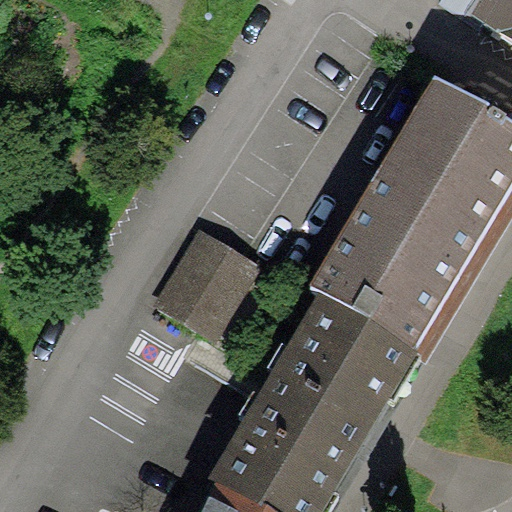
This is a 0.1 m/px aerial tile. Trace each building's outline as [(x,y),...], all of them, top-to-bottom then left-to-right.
[(474,0),(469,8),(487,21),(500,0),(474,0)] [(511,0),(500,0),(487,21),(511,37),(511,0)] [(413,359),(511,195),(511,135),(437,91),(313,300),(328,308),(413,359)] [(257,269),(207,239),(163,312),(213,342),(257,269)] [(324,511),(415,360),(413,359),(328,308),(217,494),(224,498),(248,511),(324,511)] [(248,511),(224,498),(217,511),(248,511)]
